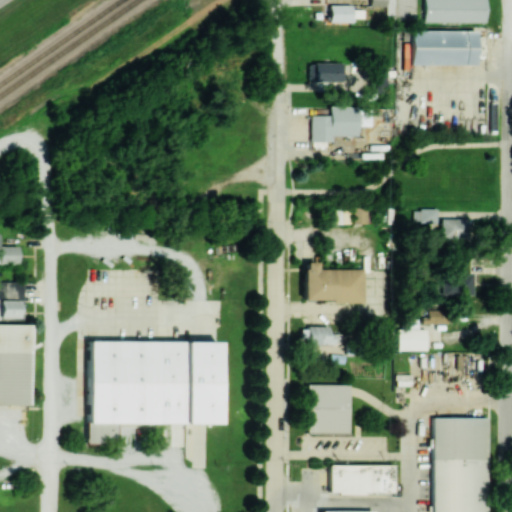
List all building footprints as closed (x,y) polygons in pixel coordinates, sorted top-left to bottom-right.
[(483,0),(421,0),(421,21),(483,22),(483,0)] [(327,21),(350,21),(350,4),(326,5),(327,21)] [(407,64),(472,63),(472,29),(407,30),(407,64)] [(337,80),(337,62),(312,63),(312,81),(337,80)] [(384,69),(368,68),(368,91),(383,91),(384,69)] [(347,223),(346,208),(324,210),(325,224),(347,223)] [(364,223),(363,208),(350,209),(350,223),(364,223)] [(435,208),(417,208),(417,222),(434,223),(435,208)] [(438,237),(468,238),(468,218),(438,218),(438,237)] [(0,263),(17,263),(16,245),(0,245),(0,263)] [(314,269),(314,261),(301,261),(301,299),(327,299),(327,302),(359,302),(358,269),(314,269)] [(471,273),(439,274),(440,294),(471,293),(471,273)] [(21,281),(0,281),(0,317),(21,317),(21,281)] [(423,350),(423,329),(415,329),(416,319),(395,319),(395,350),(423,350)] [(0,404),(25,405),(26,324),(0,323),(0,404)] [(326,326),(299,326),(299,344),(338,343),(338,333),(326,333),(326,326)] [(215,341),(85,340),(85,442),(113,443),(113,422),(214,423),(215,341)] [(346,384),(305,384),(304,433),(346,433),(346,384)] [(429,511),(483,511),(483,417),(429,417),(429,511)] [(326,492),(391,493),(392,464),(327,463),(326,492)]
